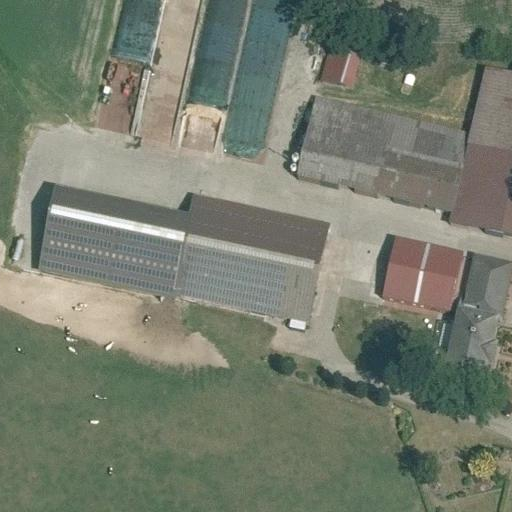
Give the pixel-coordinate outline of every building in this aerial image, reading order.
[(128,0),(112,92),(145,98),(162,0),(128,0)] [(354,90),(363,57),(330,48),(321,82),(354,90)] [(471,129),(320,93),(300,177),(460,215),(458,226),(511,239),(511,73),(486,67),(471,129)] [(334,235),(200,206),(194,233),(62,205),(46,276),(313,334),(334,235)] [(468,265),(397,250),(385,310),(455,325),(468,265)] [(511,317),(511,273),(476,267),(451,392),(496,401),(511,317)] [(442,324),(440,346),(453,347),(454,325),(442,324)]
